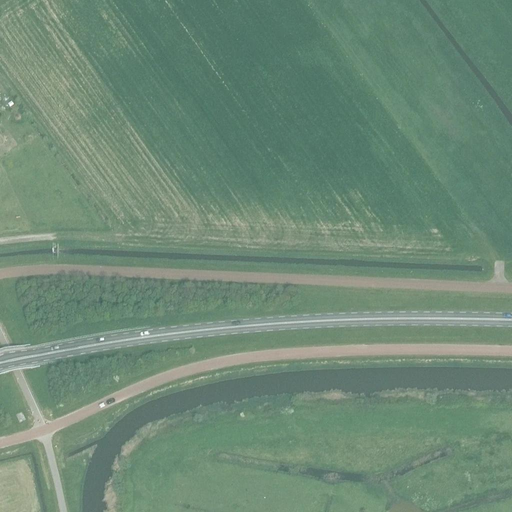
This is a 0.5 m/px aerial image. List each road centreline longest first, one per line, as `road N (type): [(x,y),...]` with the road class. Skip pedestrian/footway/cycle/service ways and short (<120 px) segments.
road 1 (primary): [(0,363),(240,325),(511,320)]
road 2 (unclassified): [(0,273),(511,288)]
road 3 (unclassified): [(42,430),(163,376),(231,359),(511,351)]
